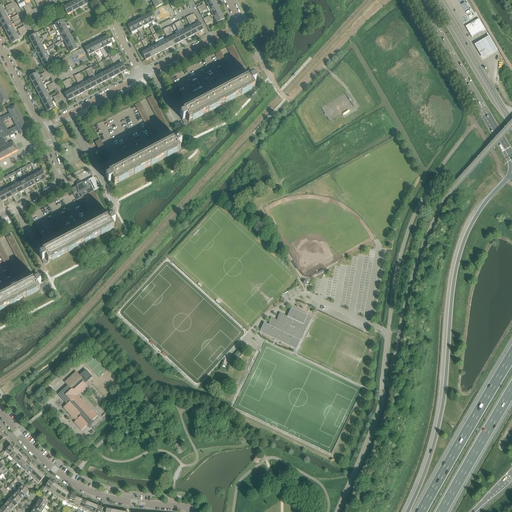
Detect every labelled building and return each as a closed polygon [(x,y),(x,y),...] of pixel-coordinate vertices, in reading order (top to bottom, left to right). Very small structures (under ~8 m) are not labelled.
[(77,0),(75,1),(79,9),(85,6),(84,4),(81,0),(77,0)] [(163,5),(163,4),(160,0),(157,0),(152,3),(153,4),(156,8),(163,5)] [(75,1),(69,4),(73,12),(79,9),(75,1)] [(211,12),(218,8),(215,2),(208,6),(211,12)] [(73,12),(69,4),(63,7),(67,15),(73,12)] [(218,8),(211,12),(214,17),(222,13),(218,8)] [(155,21),(151,13),(145,16),(149,24),(155,21)] [(222,13),(214,17),(217,23),(218,23),(225,19),(222,13)] [(143,27),(149,24),(145,16),(139,20),(143,27)] [(8,17),(0,20),(3,26),(11,22),(8,17)] [(485,30),(479,19),(466,27),(472,38),(485,30)] [(58,30),(66,26),(63,20),(55,24),(58,30)] [(137,30),(143,27),(139,20),(133,23),(137,30)] [(11,22),(3,26),(6,32),(14,28),(11,22)] [(131,33),(137,30),(133,23),(127,26),(131,33)] [(204,30),(200,23),(194,26),(198,33),(204,30)] [(66,26),(58,30),(61,35),(69,31),(66,26)] [(198,33),(194,26),(188,29),(192,36),(198,33)] [(14,28),(6,32),(9,38),(17,34),(14,28)] [(192,36),(188,29),(182,32),(186,39),(192,36)] [(69,31),(61,35),(64,41),(72,37),(69,31)] [(186,39),(182,32),(176,35),(180,42),(186,39)] [(17,34),(9,38),(12,44),(20,40),(17,34)] [(32,43),(39,39),(36,34),(29,38),(32,43)] [(180,42),(176,35),(171,38),(175,45),(180,42)] [(102,39),(106,46),(112,43),(108,36),(102,39)] [(64,41),(67,47),(75,43),(72,37),(64,41)] [(490,37),(475,45),(484,60),(498,51),(490,37)] [(175,45),(171,38),(165,41),(169,48),(175,45)] [(35,49),(42,45),(39,39),(32,43),(35,49)] [(106,46),(102,39),(96,42),(100,50),(106,46)] [(169,48),(165,41),(159,44),(163,51),(169,48)] [(90,45),(92,48),(94,53),(100,50),(96,42),(90,45)] [(75,43),(67,47),(70,53),(78,49),(75,43)] [(163,51),(159,44),(153,47),(157,54),(163,51)] [(38,55),(45,51),(42,45),(35,49),(38,55)] [(94,53),(92,48),(90,45),(85,48),(89,56),(94,53)] [(157,54),(153,47),(148,50),(151,57),(157,54)] [(151,57),(148,50),(142,53),(146,60),(151,57)] [(41,61),(48,57),(45,51),(38,55),(41,61)] [(48,57),(41,61),(44,67),(51,63),(48,57)] [(116,66),(120,74),(126,71),(122,63),(116,66)] [(120,74),(116,66),(111,69),(115,77),(120,74)] [(115,77),(111,69),(105,72),(109,80),(115,77)] [(109,80),(105,72),(99,75),(103,83),(109,80)] [(33,83),(40,79),(37,73),(29,77),(33,83)] [(244,76),(184,107),(180,110),(182,113),(180,114),(180,115),(183,120),(185,125),(189,122),(190,122),(254,88),(252,84),(256,82),(253,77),(252,76),(250,77),(249,74),(244,76)] [(103,83),(99,75),(93,78),(97,86),(103,83)] [(87,81),(91,89),(97,86),(93,78),(87,81)] [(36,89),(43,85),(40,79),(33,83),(36,89)] [(82,84),(86,92),(91,89),(87,81),(82,84)] [(0,159),(17,150),(13,142),(9,144),(6,138),(19,131),(21,135),(27,132),(29,131),(29,130),(15,105),(7,109),(10,114),(0,119),(0,117),(0,102),(2,106),(5,104),(10,101),(9,100),(0,82),(0,159)] [(75,88),(79,95),(86,92),(82,84),(75,88)] [(39,94),(46,90),(43,85),(36,89),(39,94)] [(70,90),(74,98),(79,95),(75,88),(70,90)] [(42,100),(49,96),(46,90),(39,94),(42,100)] [(64,93),(68,101),(74,98),(70,90),(64,93)] [(45,106),(52,102),(49,96),(42,100),(45,106)] [(52,102),(45,106),(48,112),(55,108),(52,102)] [(170,138),(113,168),(110,170),(106,172),(107,175),(105,176),(106,177),(106,178),(108,182),(112,180),(114,185),(115,184),(180,150),(180,151),(180,150),(181,152),(189,148),(186,141),(181,144),(180,141),(179,139),(178,138),(176,139),(174,136),(170,138)] [(99,150),(104,148),(100,140),(96,143),(99,150)] [(36,174),(40,182),(46,179),(42,171),(36,174)] [(40,182),(36,174),(30,177),(35,185),(40,182)] [(35,185),(30,177),(25,180),(29,188),(35,185)] [(75,187),(71,189),(72,192),(74,195),(75,197),(76,199),(77,200),(82,197),(82,196),(88,193),(88,194),(94,191),(99,188),(93,177),(88,180),(84,182),(83,183),(82,183),(80,181),(77,184),(77,186),(76,186),(75,187)] [(29,188),(25,180),(19,183),(23,191),(29,188)] [(23,191),(19,183),(13,186),(18,194),(23,191)] [(18,194),(13,186),(8,189),(12,197),(18,194)] [(12,197),(8,189),(2,192),(6,200),(12,197)] [(45,264),(48,263),(49,262),(114,228),(112,224),(115,222),(113,217),(112,216),(110,217),(108,214),(104,216),(44,247),(40,249),(41,252),(39,254),(40,255),(42,259),(45,264)] [(49,287),(45,281),(41,283),(39,279),(38,279),(38,277),(35,279),(34,276),(30,278),(0,293),(0,310),(39,290),(40,290),(40,292),(49,287)] [(293,346),(297,347),(301,338),(301,339),(304,333),(303,333),(304,331),(305,332),(311,318),(306,315),(305,316),(301,314),(298,313),(296,313),(290,312),(288,317),(280,313),(277,318),(278,319),(277,320),(271,318),(269,323),(268,325),(264,323),(261,330),(264,332),(266,333),(267,334),(270,337),(275,339),(274,339),(281,343),(281,342),(282,342),(286,344),(288,345),(291,346),(293,346)] [(59,395),(67,404),(63,408),(68,413),(68,414),(69,414),(73,419),(73,420),(74,419),(76,421),(74,423),(81,430),(81,431),(87,425),(89,427),(93,421),(92,421),(98,416),(98,415),(93,410),(92,410),(92,409),(87,404),(88,404),(87,404),(82,399),(83,399),(82,398),(81,399),(78,396),(81,392),(83,393),(88,388),(89,388),(84,383),(86,382),(91,377),(89,375),(86,371),(80,376),(76,372),(70,377),(65,382),(64,382),(68,386),(66,388),(59,395)] [(11,445),(5,452),(9,456),(17,448),(15,446),(14,447),(11,445)] [(9,456),(13,460),(20,453),(18,451),(19,450),(17,448),(9,456)] [(13,460),(17,464),(25,456),(23,454),(22,455),(20,453),(13,460)] [(17,464),(22,468),(28,461),(26,458),(27,457),(25,456),(17,464)] [(22,468),(26,472),(33,464),(31,462),(30,463),(28,461),(22,468)] [(8,471),(0,464),(0,471),(4,476),(8,471)] [(26,472),(30,475),(36,469),(34,466),(35,465),(33,464),(26,472)] [(30,475),(34,479),(41,471),(40,470),(39,471),(36,469),(30,475)] [(41,471),(34,479),(38,483),(45,476),(42,474),(43,473),(41,471)] [(49,491),(55,482),(53,481),(52,482),(50,480),(44,488),(49,491)] [(57,484),(55,482),(49,491),(54,495),(59,487),(57,485),(57,484)] [(29,491),(22,485),(18,489),(25,495),(29,491)] [(62,488),(59,487),(54,495),(59,498),(65,489),(63,487),(62,488)] [(18,489),(15,493),(21,499),(25,495),(18,489)] [(67,490),(65,489),(59,498),(64,501),(67,495),(69,493),(66,491),(67,490)] [(15,493),(11,497),(18,503),(21,499),(15,493)] [(67,495),(64,501),(68,504),(73,506),(77,496),(75,495),(74,496),(71,495),(70,497),(67,495)] [(73,506),(78,508),(82,500),(79,498),(80,497),(77,496),(77,497),(73,506)] [(11,497),(8,502),(14,507),(18,503),(11,497)] [(48,503),(40,499),(37,503),(44,508),(48,503)] [(78,508),(84,511),(88,500),(86,499),(85,501),(82,500),(78,508)] [(84,511),(87,511),(89,511),(93,504),(90,503),(90,501),(88,500),(84,511)] [(4,506),(11,511),(14,507),(8,502),(4,506)] [(34,508),(40,511),(41,511),(44,508),(37,503),(34,508)]
